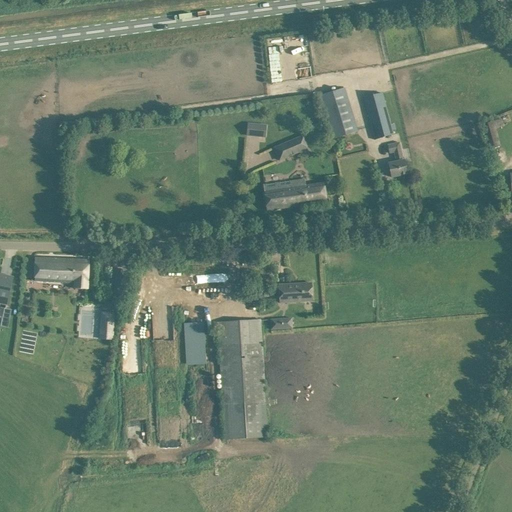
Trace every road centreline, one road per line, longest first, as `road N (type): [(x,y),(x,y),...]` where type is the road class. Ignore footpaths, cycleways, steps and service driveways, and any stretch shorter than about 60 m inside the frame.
road 1 (unclassified): [(0,244),(511,220)]
road 2 (primary): [(342,0),(0,44)]
road 3 (unclassified): [(453,511),(511,364)]
